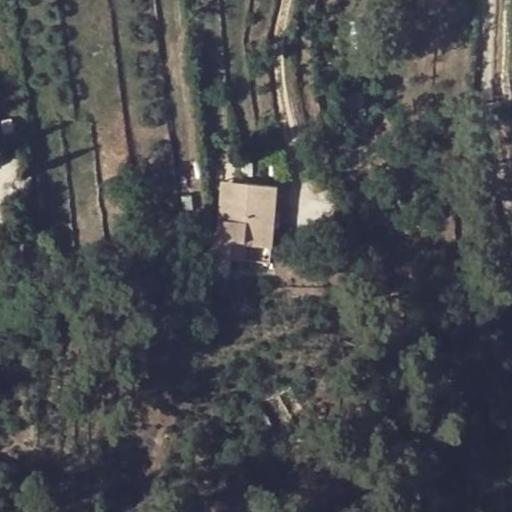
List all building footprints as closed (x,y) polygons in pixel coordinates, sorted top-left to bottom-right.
[(365,116),(362,92),(348,92),(351,117),(365,116)] [(246,183),(225,181),(223,202),(244,203),(246,183)] [(277,185),(246,183),(244,203),(223,202),(220,230),(219,230),(214,230),(210,269),(229,271),(230,259),(232,240),(247,241),(246,260),(270,262),(277,185)] [(24,256),(24,234),(10,234),(9,256),(24,256)] [(246,260),(247,241),(232,240),(230,259),(246,260)]
